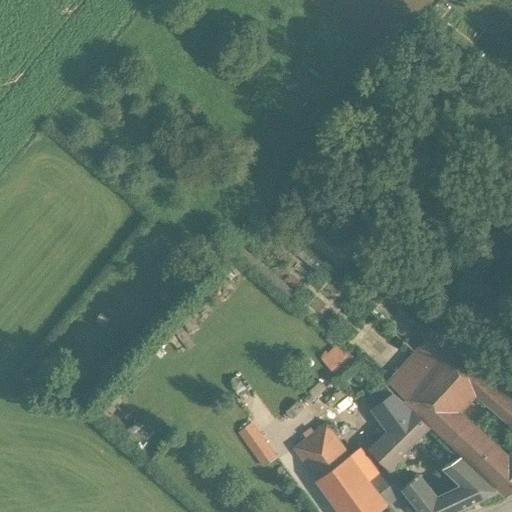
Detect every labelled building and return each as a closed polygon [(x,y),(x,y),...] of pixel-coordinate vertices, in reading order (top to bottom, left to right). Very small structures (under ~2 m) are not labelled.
[(251,270),(258,262),(238,246),(232,253),(251,270)] [(267,284),(289,302),(295,294),(274,276),(267,284)] [(454,303),(485,326),(493,314),(463,291),(454,303)] [(421,337),(425,341),(416,352),(388,383),(403,397),(509,496),(511,492),(511,395),(429,328),(421,337)] [(349,355),(338,346),(323,359),(332,370),(341,380),(359,363),(349,355)] [(400,453),(430,426),(429,426),(413,411),(395,394),(379,412),(396,428),(374,451),(390,470),(390,471),(403,458),(400,453)] [(253,422),(238,433),(263,468),(278,457),(253,422)] [(376,511),(386,505),(371,485),(327,425),(294,449),(341,511),(376,511)] [(371,485),(386,505),(407,490),(423,511),(453,511),(479,500),(497,490),(461,456),(439,470),(456,486),(440,494),(422,471),(403,486),(390,471),(390,470),(371,485)]
